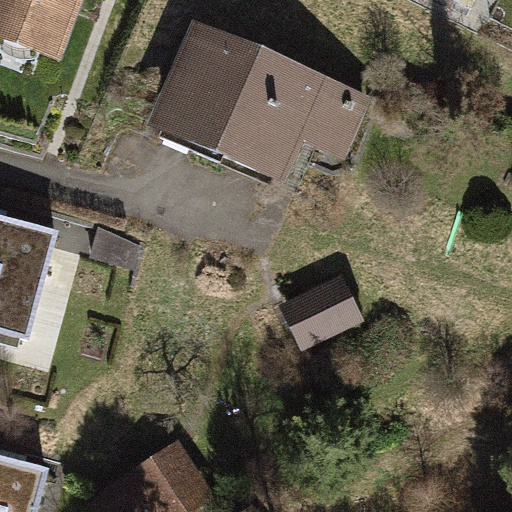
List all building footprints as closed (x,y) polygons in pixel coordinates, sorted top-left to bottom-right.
[(86,0),(0,0),(0,47),(61,70),(86,0)] [(373,102),(195,32),(153,137),(284,188),(301,144),(349,163),(373,102)] [(58,251),(0,236),(0,354),(31,362),(58,251)] [(343,280),(282,309),(303,354),(364,325),(343,280)] [(199,511),(217,501),(181,446),(90,505),(94,511),(199,511)] [(41,511),(48,488),(0,475),(0,511),(41,511)]
